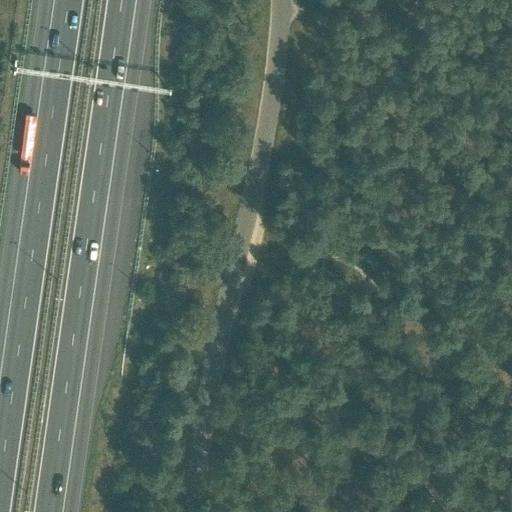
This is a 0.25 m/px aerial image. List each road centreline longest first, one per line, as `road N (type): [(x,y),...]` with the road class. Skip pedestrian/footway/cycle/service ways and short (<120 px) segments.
road 1 (unclassified): [(205,511),(288,0)]
road 2 (motorway): [(56,511),(130,0)]
road 3 (motorway): [(61,0),(0,426)]
